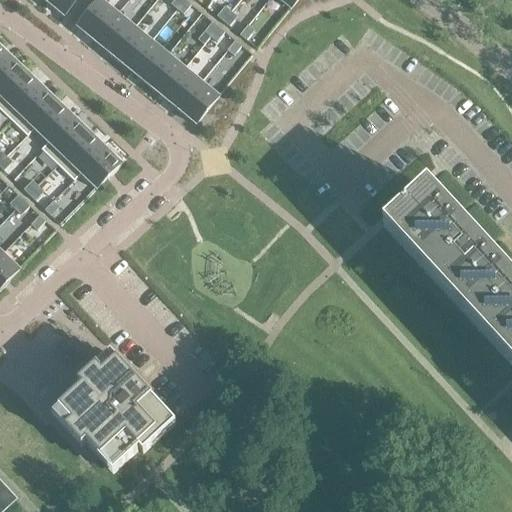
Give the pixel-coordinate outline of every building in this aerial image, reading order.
[(50,0),(47,4),(64,19),(79,0),(50,0)] [(182,0),(176,0),(171,6),(177,11),(185,2),(182,0)] [(276,0),(290,11),(299,0),(276,0)] [(100,2),(78,30),(95,44),(118,16),(100,2)] [(185,2),(177,11),(183,17),(191,7),(185,2)] [(225,9),(217,18),(223,23),(231,14),(225,9)] [(231,14),(223,23),(229,28),(237,19),(231,14)] [(118,16),(95,44),(112,58),(134,30),(118,16)] [(212,24),(204,34),(211,39),(219,29),(212,24)] [(248,27),(240,37),(247,42),(254,33),(248,27)] [(219,29),(211,39),(217,44),(225,35),(219,29)] [(134,30),(112,58),(128,71),(151,44),(134,30)] [(204,34),(198,42),(204,47),(211,39),(204,34)] [(235,43),(227,52),(234,58),(242,48),(235,43)] [(151,44),(128,71),(145,85),(168,57),(151,44)] [(0,49),(0,72),(11,61),(0,49)] [(168,57),(145,85),(162,99),(185,71),(168,57)] [(0,103),(27,76),(11,61),(0,72),(0,103)] [(185,71),(162,99),(179,112),(201,85),(185,71)] [(27,76),(0,103),(0,112),(11,123),(43,91),(27,76)] [(201,85),(179,112),(196,127),(219,99),(201,85)] [(43,91),(11,123),(27,139),(34,132),(34,131),(58,105),(43,91)] [(58,105),(34,131),(34,132),(48,145),(49,146),(74,120),(58,105)] [(48,145),(42,152),(58,168),(89,135),(74,120),(49,146),(48,145)] [(89,135),(58,168),(74,183),(81,176),(80,176),(105,150),(104,149),(89,135)] [(105,150),(80,176),(81,176),(96,192),(125,162),(107,146),(104,149),(105,150)] [(7,159),(0,165),(0,169),(4,173),(13,164),(7,159)] [(32,183),(24,192),(29,198),(38,189),(32,183)] [(511,280),(428,188),(385,228),(511,366),(511,280)] [(38,189),(29,198),(35,203),(44,194),(38,189)] [(18,198),(10,206),(15,212),(24,203),(18,198)] [(24,203),(15,212),(21,218),(30,209),(24,203)] [(53,204),(45,212),(51,218),(59,209),(53,204)] [(40,218),(31,227),(37,233),(46,224),(40,218)] [(0,291),(19,272),(3,256),(0,258),(0,291)] [(82,389),(52,417),(82,449),(86,446),(100,462),(107,455),(120,469),(139,451),(143,455),(161,439),(155,432),(169,419),(110,355),(78,385),(82,389)] [(0,511),(4,511),(16,502),(0,483),(0,511)]
